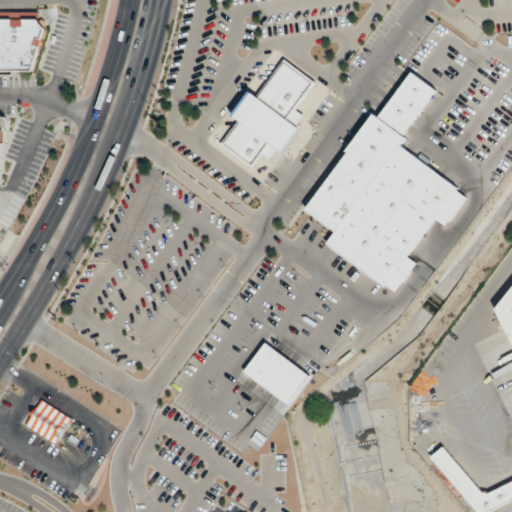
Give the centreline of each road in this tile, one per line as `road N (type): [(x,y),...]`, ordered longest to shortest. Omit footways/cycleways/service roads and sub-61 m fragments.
road 1 (secondary): [(0,362),(98,195),(163,0)]
road 2 (secondary): [(130,0),(81,157),(0,302)]
